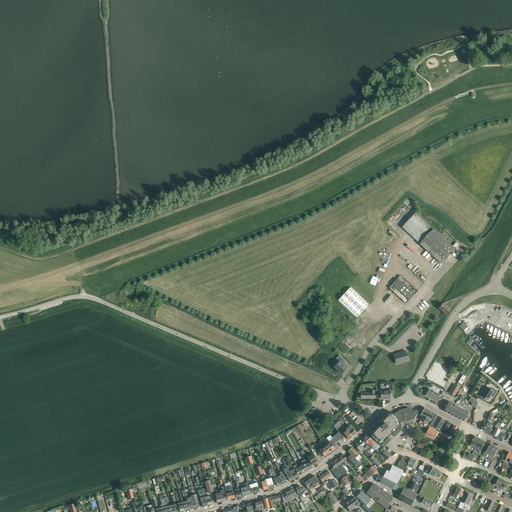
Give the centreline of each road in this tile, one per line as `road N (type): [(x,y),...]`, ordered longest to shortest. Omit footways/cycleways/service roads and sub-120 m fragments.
road 1 (track): [(40,260),(266,178),(471,70)]
road 2 (tertiary): [(0,317),(88,297),(296,384)]
road 3 (tertiary): [(195,511),(295,482),(380,413)]
road 4 (unclassified): [(408,397),(458,307),(494,289)]
road 5 (residential): [(338,511),(398,453),(453,476)]
